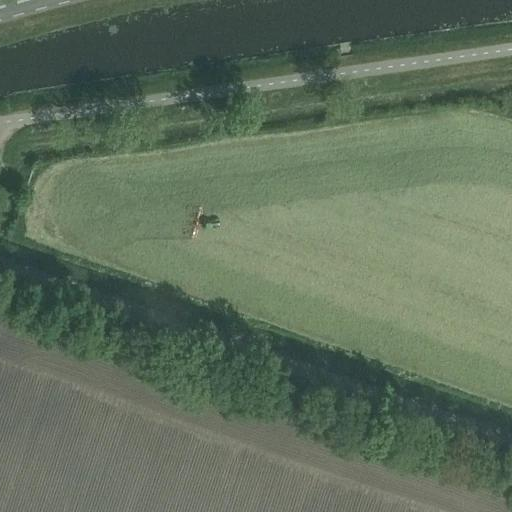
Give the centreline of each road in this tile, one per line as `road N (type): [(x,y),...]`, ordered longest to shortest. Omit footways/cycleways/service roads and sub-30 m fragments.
road 1 (unclassified): [(511,444),(0,262)]
road 2 (unclassified): [(0,133),(4,121),(511,49)]
